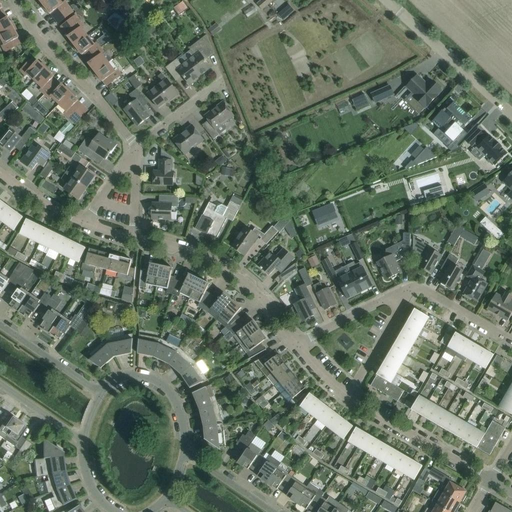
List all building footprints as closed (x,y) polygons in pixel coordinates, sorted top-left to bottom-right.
[(63,3),(60,0),(49,0),(42,6),(46,12),(47,11),(50,14),(57,9),(60,14),(64,19),(73,12),(65,1),(63,3)] [(185,0),(180,4),(185,11),(194,4),(190,0),(185,0)] [(273,0),(260,0),(257,4),(263,10),(273,0)] [(79,3),(71,6),(76,12),(82,7),(79,3)] [(107,21),(124,39),(142,21),(125,3),(107,21)] [(73,47),(88,36),(81,28),(84,26),(75,15),(67,22),(75,32),(68,37),(70,40),(69,41),(73,47)] [(10,21),(8,18),(1,22),(0,21),(0,35),(15,27),(15,26),(15,27),(11,21),(10,21)] [(15,27),(0,35),(0,37),(4,45),(2,46),(5,52),(19,44),(16,39),(19,37),(17,34),(18,33),(15,27)] [(106,31),(103,33),(109,41),(112,39),(106,31)] [(204,60),(213,53),(206,35),(189,48),(195,56),(188,61),(200,77),(201,77),(200,76),(211,68),(204,60)] [(92,54),(100,48),(97,42),(94,44),(88,36),(73,47),(74,47),(78,53),(79,52),(81,55),(88,50),(92,54)] [(173,51),(179,56),(184,51),(178,45),(173,51)] [(94,74),(108,63),(102,54),(104,53),(100,48),(92,54),(95,59),(89,64),(91,67),(90,68),(94,74)] [(190,86),(200,77),(188,61),(183,55),(178,60),(177,59),(165,68),(175,81),(176,80),(174,78),(180,73),(190,86)] [(34,81),(47,68),(47,67),(42,63),(41,64),(38,61),(31,68),(27,64),(20,71),(25,76),(27,73),(34,81)] [(115,71),(108,63),(94,74),(98,79),(100,78),(102,82),(109,76),(113,81),(121,74),(117,69),(115,71)] [(48,83),(54,77),(51,74),(52,73),(47,68),(34,81),(42,88),(40,90),(44,95),(52,87),(48,83)] [(178,94),(162,73),(158,76),(162,82),(147,93),(158,108),(169,100),(170,101),(178,94)] [(128,79),(136,89),(142,85),(134,75),(128,79)] [(425,108),(441,91),(440,89),(441,88),(436,83),(435,85),(434,84),(430,80),(426,84),(423,81),(417,75),(406,87),(407,88),(412,93),(410,94),(413,96),(415,99),(410,105),(419,113),(424,107),(425,108)] [(59,104),(71,91),(66,86),(65,87),(62,85),(56,91),(52,87),(44,95),(49,99),(51,97),(59,104)] [(393,95),(389,86),(371,94),(375,103),(393,95)] [(136,89),(129,95),(135,102),(131,104),(129,105),(130,105),(124,110),(137,126),(150,116),(135,98),(140,94),(136,89)] [(72,106),(78,100),(75,97),(76,96),(71,91),(72,91),(71,91),(59,104),(66,112),(64,114),(74,124),(83,115),(77,109),(76,110),(72,106)] [(33,96),(28,101),(33,105),(37,100),(33,96)] [(46,98),(40,102),(43,107),(49,103),(46,98)] [(0,113),(0,116),(4,121),(18,108),(12,102),(0,113)] [(216,130),(234,116),(223,102),(205,116),(208,120),(202,125),(213,139),(220,134),(216,130)] [(460,128),(463,125),(465,127),(472,119),(454,102),(447,110),(448,111),(446,114),(442,111),(431,122),(438,129),(440,130),(443,127),(447,132),(445,134),(452,141),(450,143),(449,143),(448,144),(449,145),(447,147),(446,147),(451,152),(457,149),(459,147),(457,145),(467,134),(460,128)] [(38,114),(33,119),(40,125),(45,120),(38,114)] [(69,121),(59,130),(65,136),(74,126),(69,121)] [(411,135),(419,126),(416,123),(403,128),(411,135)] [(184,155),(203,140),(192,125),(186,130),(187,131),(182,135),(182,133),(173,140),(184,155)] [(23,147),(36,131),(32,127),(31,128),(30,128),(21,138),(10,129),(0,141),(0,144),(10,153),(18,143),(23,147)] [(478,130),(466,141),(471,146),(474,144),(477,147),(477,148),(485,155),(489,160),(487,161),(492,166),(493,164),(494,165),(506,153),(501,148),(501,147),(500,146),(497,143),(495,141),(495,142),(489,136),(485,140),(482,136),(483,135),(478,130)] [(78,150),(91,159),(96,153),(105,160),(110,153),(111,154),(117,145),(108,139),(107,141),(98,135),(93,141),(87,137),(78,150)] [(71,159),(75,153),(62,144),(58,149),(71,159)] [(42,167),(51,155),(39,146),(37,149),(32,145),(21,161),(32,170),(37,163),(42,167)] [(437,157),(426,147),(413,162),(411,161),(404,168),(406,170),(437,157)] [(162,149),(161,160),(169,160),(171,160),(171,157),(162,149)] [(174,186),(174,172),(172,172),(173,160),(171,160),(169,160),(161,160),(159,160),(159,171),(154,171),(153,185),(174,186)] [(40,175),(46,179),(55,166),(49,162),(40,175)] [(69,167),(65,173),(87,188),(95,176),(80,166),(76,172),(69,167)] [(222,168),(221,175),(229,177),(230,169),(222,168)] [(511,172),(502,182),(511,191),(511,172)] [(79,200),(87,188),(65,173),(61,179),(68,184),(64,189),(79,200)] [(472,192),(478,200),(489,193),(484,185),(472,192)] [(441,188),(425,193),(428,200),(445,195),(442,186),(441,186),(441,188)] [(152,208),(149,211),(152,214),(152,219),(171,220),(171,207),(178,207),(178,196),(171,196),(171,204),(152,203),(152,208)] [(227,207),(222,205),(218,207),(209,202),(202,215),(195,229),(207,235),(208,233),(217,238),(226,219),(232,222),(242,201),(233,196),(227,207)] [(0,220),(5,224),(15,211),(6,205),(0,212),(0,220)] [(329,224),(323,208),(313,212),(319,228),(329,224)] [(23,218),(15,211),(5,224),(14,231),(23,218)] [(280,233),(285,227),(290,222),(286,214),(274,227),(272,226),(264,234),(255,228),(252,232),(245,227),(231,247),(244,255),(258,236),(261,238),(260,239),(266,245),(278,231),(280,233)] [(30,239),(37,224),(27,220),(20,234),(30,239)] [(293,227),(290,222),(285,227),(289,231),(293,227)] [(39,244),(46,229),(37,224),(30,239),(39,244)] [(447,242),(454,246),(464,229),(457,225),(447,242)] [(49,248),(56,234),(46,229),(39,244),(49,248)] [(463,230),(459,237),(474,245),(478,238),(463,230)] [(410,253),(410,234),(403,233),(403,243),(392,249),(391,247),(385,249),(385,259),(377,263),(385,280),(401,272),(395,262),(400,259),(398,256),(403,253),(410,253)] [(59,253),(66,239),(56,234),(49,248),(59,253)] [(431,273),(441,256),(426,247),(427,244),(413,236),(412,254),(422,260),(418,266),(431,273)] [(69,258),(76,243),(66,239),(59,253),(69,258)] [(364,258),(357,242),(350,245),(358,261),(364,258)] [(86,248),(76,243),(69,258),(79,263),(86,248)] [(94,273),(100,251),(89,249),(85,264),(83,264),(82,270),(94,273)] [(284,269),(294,258),(283,249),(276,257),(270,252),(258,265),(261,268),(260,269),(262,270),(263,269),(269,275),(279,265),(284,269)] [(482,250),(474,266),(481,270),(490,255),(482,250)] [(106,270),(111,254),(100,251),(94,273),(95,273),(96,267),(106,270)] [(117,273),(121,257),(111,254),(106,270),(117,273)] [(452,289),(462,271),(454,266),(458,260),(449,254),(441,267),(447,270),(440,282),(441,282),(440,284),(445,286),(446,286),(452,289)] [(132,260),(121,257),(117,273),(134,277),(134,279),(135,279),(136,267),(135,267),(135,269),(130,267),(132,260)] [(328,259),(322,262),(329,277),(335,274),(328,259)] [(372,286),(360,262),(355,264),(354,261),(346,265),(350,273),(359,293),(372,286)] [(21,263),(14,273),(20,277),(27,266),(21,263)] [(157,286),(161,266),(150,263),(150,264),(148,274),(141,272),(141,269),(139,289),(139,290),(140,287),(146,288),(146,284),(157,286)] [(294,263),(288,268),(293,274),(298,270),(294,263)] [(477,301),(487,284),(477,278),(481,270),(473,265),(466,277),(471,279),(463,293),(465,294),(464,296),(470,300),(471,298),(477,301)] [(173,268),(161,266),(157,286),(167,289),(166,292),(172,295),(177,281),(170,279),(172,269),(173,269),(173,268)] [(306,287),(313,284),(305,268),(298,271),(305,285),(306,287)] [(8,284),(13,288),(20,277),(14,273),(13,272),(9,279),(0,272),(0,293),(2,290),(4,291),(8,284)] [(190,298),(199,279),(188,273),(188,274),(189,274),(184,283),(177,281),(172,295),(178,297),(180,293),(190,298)] [(359,293),(350,273),(337,279),(347,299),(359,293)] [(19,312),(31,294),(22,288),(27,281),(20,277),(13,288),(17,291),(13,297),(14,298),(10,305),(14,307),(13,308),(19,312)] [(106,289),(117,292),(119,282),(109,279),(106,289)] [(203,309),(212,295),(206,291),(209,284),(209,285),(210,284),(199,279),(190,298),(199,302),(197,306),(203,309)] [(320,282),(313,286),(325,310),(330,307),(331,309),(335,307),(334,305),(336,304),(328,288),(324,290),(320,282)] [(311,310),(316,307),(306,287),(305,285),(295,290),(301,301),(294,304),(302,321),(313,316),(311,310)] [(110,297),(112,291),(101,288),(100,294),(110,297)] [(487,309),(507,321),(511,313),(511,301),(510,300),(511,297),(511,295),(506,292),(503,298),(496,294),(487,309)] [(39,306),(44,309),(51,298),(44,293),(40,300),(31,294),(19,312),(24,316),(25,315),(29,318),(33,311),(35,312),(39,306)] [(122,299),(132,302),(133,296),(123,293),(122,299)] [(229,305),(233,301),(224,293),(223,293),(224,294),(219,299),(212,295),(203,309),(208,313),(217,320),(229,305)] [(49,334),(62,315),(53,309),(58,303),(51,298),(44,309),(48,312),(44,319),(45,320),(41,326),(45,329),(44,330),(49,334)] [(233,301),(229,305),(217,320),(225,327),(221,331),(224,335),(229,331),(240,321),(234,316),(241,308),(241,309),(242,308),(233,301)] [(415,309),(409,319),(423,327),(429,317),(415,309)] [(70,327),(75,330),(82,319),(75,315),(71,321),(62,315),(49,334),(55,337),(56,336),(58,338),(60,339),(64,333),(66,334),(70,327)] [(88,323),(82,319),(75,330),(81,334),(88,323)] [(418,336),(423,327),(409,319),(404,328),(418,336)] [(260,330),(253,320),(253,321),(245,327),(240,321),(229,331),(234,336),(240,345),(243,342),(260,330)] [(418,336),(404,328),(398,338),(412,346),(418,336)] [(267,339),(260,330),(243,342),(249,351),(246,353),(250,358),(247,359),(248,360),(266,350),(265,349),(262,351),(258,345),(266,339),(267,340),(267,339)] [(132,334),(106,339),(115,357),(132,354),(133,333),(132,334)] [(455,356),(465,338),(456,333),(444,352),(454,358),(455,356)] [(154,357),(160,339),(140,335),(140,334),(139,334),(138,354),(154,357)] [(407,355),(412,346),(398,338),(393,347),(407,355)] [(464,361),(466,358),(474,344),(465,338),(455,356),(464,361)] [(102,368),(115,357),(106,339),(88,354),(88,353),(87,354),(93,358),(90,360),(89,360),(101,369),(102,368)] [(169,364),(179,348),(160,339),(154,357),(169,364)] [(475,363),(484,349),(474,344),(466,358),(475,363)] [(401,364),(407,355),(393,347),(387,356),(401,364)] [(181,375),(196,362),(179,348),(169,364),(181,375)] [(493,355),(484,349),(475,363),(485,369),(493,355)] [(284,363),(277,355),(272,359),(269,355),(269,354),(254,362),(267,378),(267,377),(284,363)] [(490,365),(491,365),(498,369),(503,359),(496,355),(490,365)] [(401,364),(387,356),(382,366),(396,374),(401,364)] [(207,379),(196,362),(181,375),(190,389),(208,379),(207,379)] [(291,371),(284,363),(267,377),(274,386),(291,371)] [(448,364),(444,369),(453,375),(456,370),(448,364)] [(488,369),(485,374),(491,377),(496,368),(495,368),(490,365),(488,369)] [(396,374),(382,366),(377,375),(391,383),(396,374)] [(298,380),(291,371),(274,386),(281,394),(298,380)] [(463,374),(460,379),(472,385),(475,379),(463,374)] [(404,391),(391,383),(377,375),(370,386),(397,401),(404,391)] [(454,382),(462,387),(465,382),(457,378),(454,382)] [(305,388),(298,380),(281,394),(288,403),(296,396),(299,400),(296,402),(296,403),(305,394),(304,394),(304,395),(301,392),(305,388)] [(193,394),(200,410),(218,404),(210,386),(211,385),(193,394)] [(408,393),(414,397),(415,397),(417,392),(413,390),(412,390),(405,386),(403,389),(408,393)] [(271,405),(276,399),(268,392),(262,398),(271,405)] [(309,413),(318,400),(310,393),(300,406),(309,413)] [(421,415),(429,401),(419,396),(411,410),(421,415)] [(511,415),(511,402),(504,398),(499,407),(511,415)] [(262,409),(268,404),(264,399),(258,405),(262,409)] [(317,420),(327,407),(318,400),(309,413),(317,420)] [(430,421),(438,407),(429,401),(421,415),(430,421)] [(223,423),(218,404),(200,410),(204,427),(223,423)] [(326,426),(336,413),(327,407),(317,420),(326,426)] [(439,426),(447,412),(438,407),(430,421),(439,426)] [(449,432),(457,418),(447,412),(439,426),(449,432)] [(335,433),(344,420),(336,413),(326,426),(335,433)] [(281,419),(277,414),(269,420),(274,426),(281,419)] [(0,437),(5,440),(18,420),(17,419),(16,419),(13,417),(12,417),(11,418),(8,415),(2,424),(0,422),(0,437)] [(458,437),(466,423),(457,418),(449,432),(458,437)] [(5,440),(19,450),(26,440),(21,437),(27,428),(24,426),(24,425),(22,423),(21,422),(20,421),(18,420),(5,440)] [(353,427),(344,420),(335,433),(343,440),(353,427)] [(269,421),(263,426),(269,432),(274,427),(269,421)] [(492,421),(485,434),(477,448),(489,455),(505,428),(492,421)] [(225,448),(223,423),(204,427),(205,439),(204,440),(220,450),(220,449),(219,444),(226,449),(226,448),(225,448)] [(467,443),(475,429),(466,423),(458,437),(467,443)] [(357,447),(366,433),(356,428),(348,442),(357,447)] [(477,448),(485,434),(475,429),(467,443),(477,448)] [(367,453),(375,439),(366,433),(357,447),(367,453)] [(247,448),(251,442),(243,437),(239,443),(247,448)] [(43,459),(63,457),(63,453),(62,452),(62,450),(63,449),(55,444),(55,445),(55,448),(43,439),(42,440),(43,440),(43,459)] [(376,458),(384,444),(375,439),(367,453),(376,458)] [(31,444),(26,440),(19,450),(24,454),(31,444)] [(254,471),(263,457),(259,454),(261,450),(251,443),(238,463),(240,464),(248,470),(249,468),(254,471)] [(386,464),(394,450),(384,444),(376,458),(386,464)] [(395,469),(403,455),(394,450),(386,464),(395,469)] [(267,483),(278,467),(281,463),(269,454),(266,459),(263,457),(254,471),(258,474),(257,476),(267,483)] [(405,475),(413,461),(403,455),(395,469),(405,475)] [(65,472),(63,457),(43,459),(35,460),(37,478),(46,476),(65,472)] [(295,470),(298,465),(289,459),(286,463),(295,470)] [(422,466),(413,461),(405,475),(414,480),(422,466)] [(283,491),(292,477),(278,467),(267,483),(277,490),(278,488),(283,491)] [(424,483),(429,475),(428,474),(430,471),(425,468),(418,479),(424,483)] [(432,468),(430,471),(428,474),(429,475),(448,485),(443,493),(460,503),(466,491),(450,482),(452,479),(432,468)] [(69,486),(65,472),(46,476),(48,481),(44,482),(47,493),(69,486)] [(366,476),(364,479),(361,484),(371,489),(375,482),(366,476)] [(296,503),(310,483),(309,483),(307,487),(292,477),(283,491),(288,494),(286,496),(296,503)] [(314,483),(324,490),(327,485),(317,479),(314,483)] [(422,487),(424,483),(418,479),(416,484),(422,487)] [(312,511),(322,497),(317,494),(320,490),(310,483),(296,503),(306,510),(307,508),(312,511)] [(436,494),(439,488),(434,485),(431,492),(436,494)] [(75,500),(69,486),(47,493),(48,494),(51,493),(53,498),(50,499),(54,510),(75,500)] [(454,511),(460,503),(443,493),(438,490),(432,502),(437,504),(449,511),(454,511)] [(332,511),(339,503),(329,496),(326,500),(322,497),(312,511),(313,511),(332,511)] [(347,511),(349,510),(339,503),(332,511),(347,511)] [(489,511),(488,511),(511,511),(495,503),(491,511),(489,511)]
